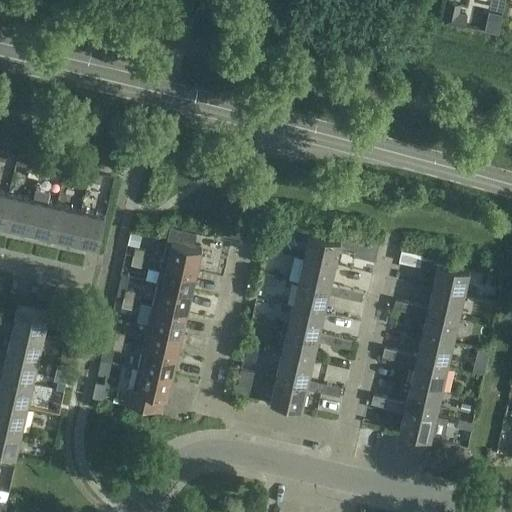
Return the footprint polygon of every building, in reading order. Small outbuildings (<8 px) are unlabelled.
[(503,10),(504,0),(491,0),(490,7),(503,10)] [(29,164),(31,155),(17,152),(15,161),(29,164)] [(53,169),(55,161),(41,158),(39,166),(53,169)] [(77,175),(79,166),(65,163),(63,172),(77,175)] [(100,180),(102,172),(88,168),(86,177),(100,180)] [(0,221),(1,222),(9,191),(0,189),(0,221)] [(25,228),(32,197),(9,191),(1,222),(25,228)] [(49,233),(56,202),(32,197),(25,228),(49,233)] [(73,239),(80,208),(56,202),(49,233),(73,239)] [(80,208),(73,239),(97,244),(104,213),(80,208)] [(196,268),(201,246),(193,244),(196,231),(169,225),(161,261),(196,268)] [(355,247),(356,239),(357,238),(341,235),(340,237),(309,230),(303,255),(335,262),(339,243),(355,247)] [(132,254),(142,256),(144,247),(134,245),(132,254)] [(140,265),(142,256),(132,254),(130,263),(140,265)] [(421,254),(419,262),(436,266),(432,285),(463,292),(469,268),(438,261),(438,257),(421,254)] [(329,286),(330,282),(335,262),(303,255),(298,279),(329,286)] [(191,289),(196,268),(161,261),(157,282),(191,289)] [(329,286),(298,279),(292,303),(324,310),(328,291),(344,295),(346,286),(330,282),(329,286)] [(186,311),(191,289),(157,282),(152,303),(186,311)] [(427,305),(426,309),(458,316),(463,292),(432,285),(427,305)] [(346,286),(344,295),(360,298),(362,290),(346,286)] [(123,297),(133,299),(135,290),(125,287),(123,297)] [(130,308),(133,299),(123,297),(121,305),(130,308)] [(409,310),(411,301),(394,297),(392,306),(409,310)] [(452,340),(458,316),(426,309),(427,305),(411,301),(409,310),(425,313),(421,333),(452,340)] [(13,323),(12,327),(42,334),(48,309),(18,302),(13,323)] [(181,332),(186,311),(152,303),(147,324),(181,332)] [(318,334),(319,330),(324,310),(292,303),(287,327),(318,334)] [(37,358),(42,334),(12,327),(13,323),(0,319),(0,328),(11,331),(6,351),(37,358)] [(176,353),(181,332),(147,324),(142,345),(176,353)] [(318,334),(287,327),(281,350),(312,358),(317,338),(333,342),(335,334),(319,330),(318,334)] [(113,339),(123,341),(125,332),(115,330),(113,339)] [(416,353),(415,356),(447,364),(452,340),(421,333),(416,353)] [(335,334),(333,342),(349,346),(351,337),(335,334)] [(121,349),(123,341),(113,339),(111,347),(121,349)] [(259,347),(247,344),(242,365),(254,368),(259,347)] [(172,374),(176,353),(142,345),(137,367),(172,374)] [(398,357),(400,349),(383,345),(381,353),(398,357)] [(441,387),(447,364),(415,356),(416,353),(400,349),(398,357),(414,361),(410,380),(441,387)] [(307,381),(308,377),(312,358),(281,350),(276,374),(307,381)] [(2,370),(1,374),(31,382),(37,358),(6,351),(2,370)] [(261,371),(241,366),(235,389),(249,393),(251,381),(258,383),(261,371)] [(167,396),(172,374),(137,367),(133,387),(127,386),(124,401),(161,409),(165,395),(167,396)] [(0,399),(26,405),(31,382),(1,374),(2,370),(0,369),(0,399)] [(307,381),(276,374),(270,399),(301,406),(306,386),(322,390),(324,381),(308,377),(307,381)] [(92,395),(102,398),(105,382),(104,382),(96,380),(92,395)] [(410,380),(405,399),(404,404),(436,411),(441,387),(410,380)] [(324,381),(322,390),(338,394),(340,384),(324,381)] [(387,405),(389,396),(373,392),(371,401),(387,405)] [(430,436),(436,411),(404,404),(405,399),(389,396),(387,405),(403,409),(399,429),(430,436)] [(0,424),(20,429),(26,405),(0,399),(0,424)] [(0,450),(14,454),(20,429),(0,424),(0,450)]
